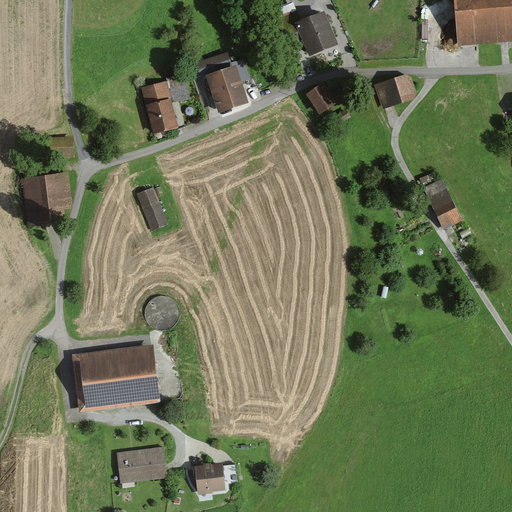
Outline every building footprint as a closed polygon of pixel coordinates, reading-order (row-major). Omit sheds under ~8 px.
[(511,0),(455,0),(459,47),(511,43),(511,0)] [(294,25),(300,23),(292,3),(267,13),(278,41),(297,32),(294,25)] [(300,23),(294,25),(297,32),(310,59),(338,46),(329,25),(323,12),(300,23)] [(219,113),(248,103),(241,82),(236,65),(232,66),(231,63),(228,54),(199,63),(203,77),(207,76),(219,113)] [(245,58),(231,63),(232,66),(236,65),(241,82),(252,79),(245,58)] [(179,128),(172,103),(190,100),(185,73),(166,76),(167,81),(138,90),(152,135),(166,131),(179,128)] [(375,87),(383,111),(412,101),(414,93),(409,76),(375,87)] [(323,88),(307,99),(319,117),(336,106),(323,88)] [(346,110),(335,116),(339,122),(349,116),(346,110)] [(73,137),(50,138),(51,159),(74,158),(73,137)] [(68,172),(23,177),(27,227),(62,224),(62,213),(65,213),(65,208),(70,207),(71,201),(68,172)] [(435,184),(433,175),(421,177),(423,186),(435,184)] [(440,181),(424,190),(445,229),(461,220),(440,181)] [(153,189),(137,196),(151,231),(167,224),(153,189)] [(80,409),(160,399),(154,343),(74,353),(80,409)] [(130,450),(118,452),(122,484),(168,478),(163,446),(130,450)] [(208,465),(195,466),(199,496),(214,494),(214,491),(226,490),(225,484),(239,483),(237,465),(222,467),(222,463),(208,465)]
